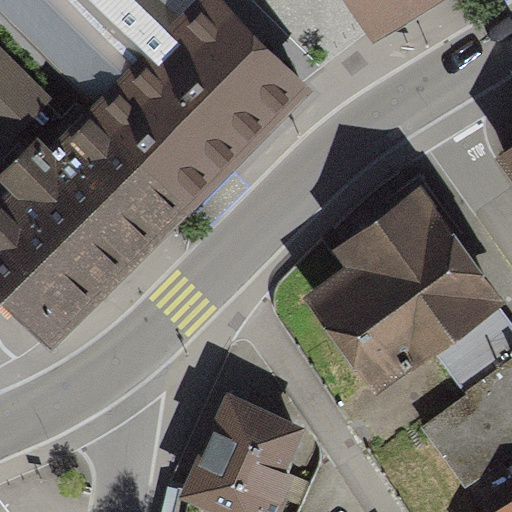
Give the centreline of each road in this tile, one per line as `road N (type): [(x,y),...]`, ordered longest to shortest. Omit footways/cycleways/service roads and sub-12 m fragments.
road 1 (tertiary): [(511,34),(333,153),(106,374)]
road 2 (residential): [(106,374),(127,421),(114,511)]
